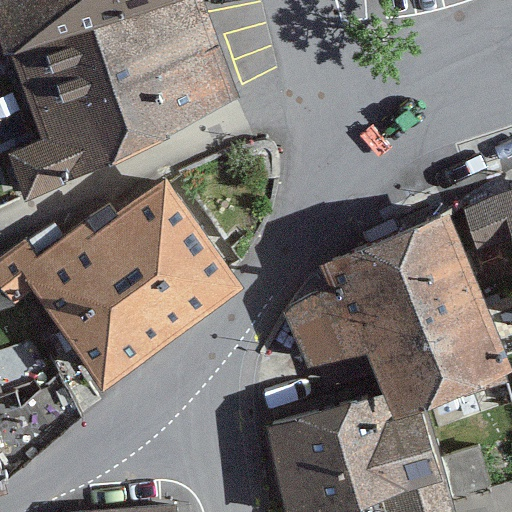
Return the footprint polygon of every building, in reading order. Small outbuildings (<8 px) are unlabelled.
[(0,0),(0,39),(6,55),(12,54),(182,0),(0,0)] [(217,38),(201,0),(182,0),(12,54),(29,102),(136,66),(217,38)] [(217,38),(136,66),(161,144),(240,99),(217,38)] [(161,144),(136,66),(29,102),(42,140),(6,154),(26,203),(161,144)] [(22,259),(108,371),(242,268),(168,171),(91,229),(80,215),(22,259)] [(511,240),(511,242),(511,191),(464,211),(478,251),(511,240)] [(426,405),(511,373),(451,216),(322,265),(330,286),(283,310),(308,370),(365,352),(396,416),(426,405)] [(266,426),(285,511),(341,511),(385,503),(387,511),(454,511),(452,501),(447,476),(426,405),(396,416),(384,395),(266,426)] [(458,483),(491,477),(484,440),(450,447),(458,483)]
